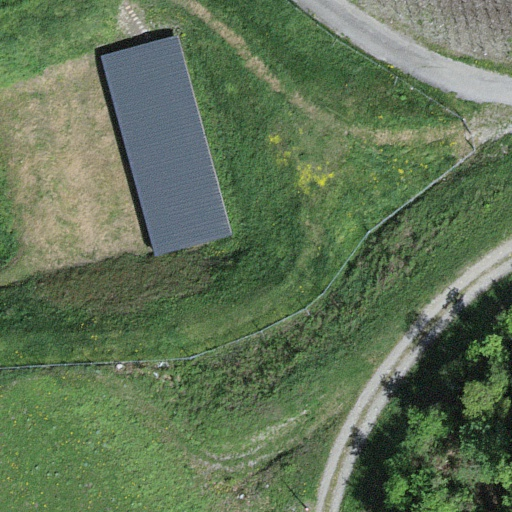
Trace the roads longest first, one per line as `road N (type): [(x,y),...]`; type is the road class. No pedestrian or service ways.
road 1 (track): [(310,511),(348,412),(430,312),(511,250)]
road 2 (unclassified): [(323,0),(440,71),(511,87)]
